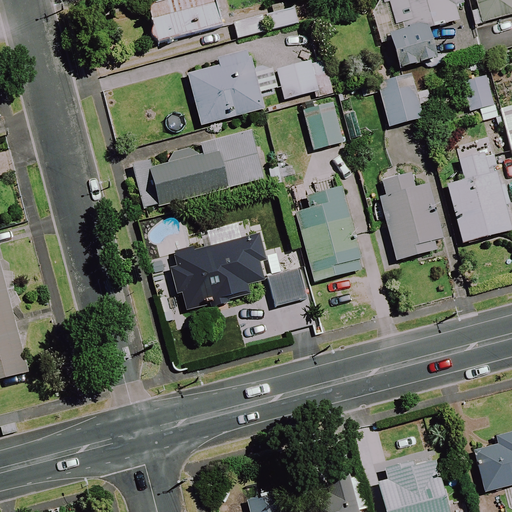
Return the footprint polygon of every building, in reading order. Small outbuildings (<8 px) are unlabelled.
[(204,0),(203,0),(202,0),(163,0),(165,3),(145,8),(155,47),(222,29),(214,0),(204,0)] [(380,46),(390,43),(393,55),(433,47),(429,29),(457,23),(454,9),(462,7),(459,0),(375,0),(369,17),(380,46)] [(472,28),(511,17),(511,0),(471,0),(475,13),(469,14),(472,28)] [(291,15),(265,20),(268,37),(294,31),(291,15)] [(265,35),(262,22),(234,28),(237,41),(265,35)] [(265,113),(261,97),(277,93),(271,71),(255,75),(251,59),(187,76),(201,129),(265,113)] [(320,60),(275,72),(283,103),(328,91),(320,60)] [(487,78),(460,86),(469,115),(495,107),(487,78)] [(419,124),(411,80),(378,86),(386,130),(419,124)] [(333,106),(299,114),(310,159),(344,152),(333,106)] [(511,106),(499,110),(511,160),(511,159),(511,106)] [(146,160),(127,165),(140,212),(262,179),(249,130),(195,145),(198,155),(195,156),(186,149),(169,152),(164,164),(148,168),(146,160)] [(509,234),(490,155),(459,162),(464,185),(446,189),(461,246),(509,234)] [(414,192),(410,177),(382,185),(385,199),(379,201),(388,234),(374,238),(382,268),(447,250),(436,211),(430,188),(414,192)] [(342,192),(293,204),(313,283),(363,271),(342,192)] [(177,270),(171,272),(180,312),(247,296),(245,288),(261,284),(250,240),(174,258),(177,270)] [(298,251),(265,259),(270,279),(303,270),(298,251)] [(0,382),(26,376),(0,277),(0,382)] [(511,436),(495,440),(497,448),(473,453),(483,495),(511,488),(511,436)] [(445,507),(435,464),(377,478),(384,511),(456,511),(455,505),(445,507)] [(359,511),(352,478),(298,490),(302,511),(359,511)] [(280,511),(278,500),(244,508),(244,511),(280,511)]
